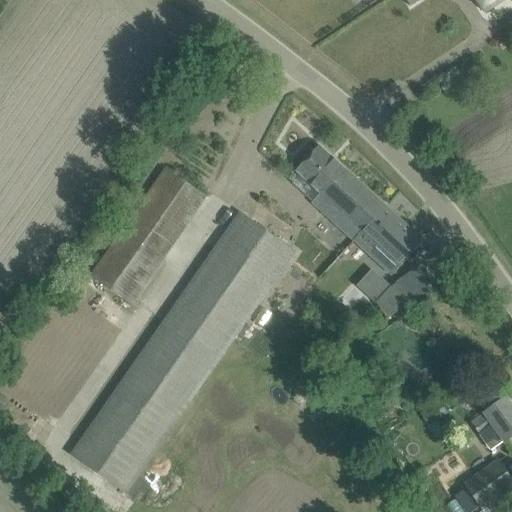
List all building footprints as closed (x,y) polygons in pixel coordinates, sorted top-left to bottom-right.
[(477,0),(486,13),(494,8),(503,2),(506,0),(477,0)] [(320,146),(297,171),(324,196),(316,206),(392,275),(410,256),(424,241),(320,146)] [(166,171),(155,188),(92,278),(131,305),(205,199),(166,171)] [(127,495),(296,252),(239,212),(69,455),(127,495)] [(391,288),(377,303),(388,319),(411,303),(398,283),(391,288)] [(511,404),(507,398),(491,409),(485,413),(487,415),(473,425),(491,450),(504,440),(506,443),(511,438),(511,404)] [(466,486),(483,510),(511,490),(511,481),(499,463),(466,486)]
